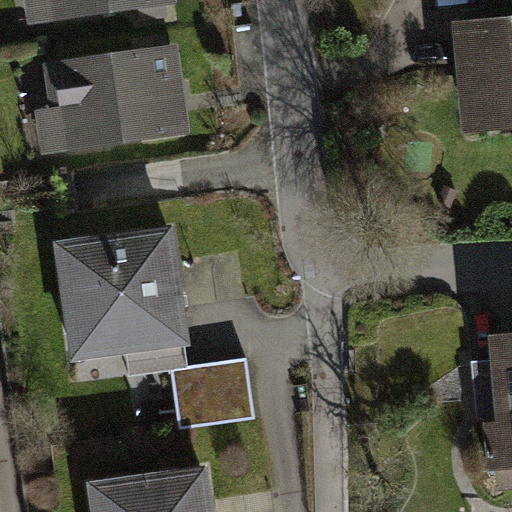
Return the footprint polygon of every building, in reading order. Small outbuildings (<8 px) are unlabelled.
[(172,0),(29,0),(32,22),(173,5),(172,0)] [(511,24),(461,27),(467,143),(511,138),(511,24)] [(180,54),(56,69),(61,111),(43,114),(48,152),(190,135),(180,54)] [(166,224),(47,241),(63,360),(183,344),(166,224)] [(511,340),(490,342),(502,497),(511,496),(511,340)] [(239,359),(164,369),(172,427),(247,417),(239,359)] [(207,511),(201,465),(81,482),(85,511),(207,511)]
